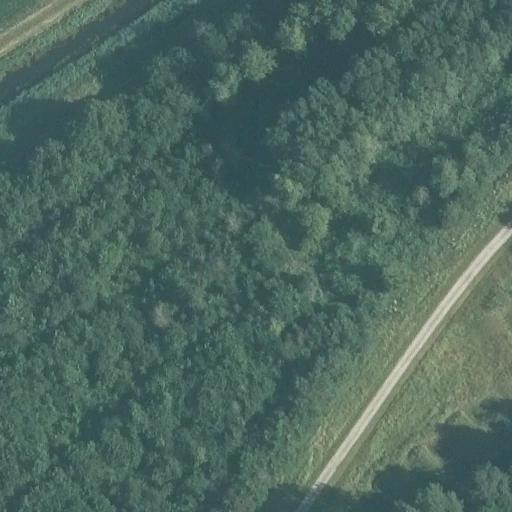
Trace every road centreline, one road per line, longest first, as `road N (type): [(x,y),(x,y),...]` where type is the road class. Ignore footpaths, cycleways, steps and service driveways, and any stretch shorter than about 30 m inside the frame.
road 1 (track): [(511,225),(299,511)]
road 2 (track): [(0,150),(229,0)]
